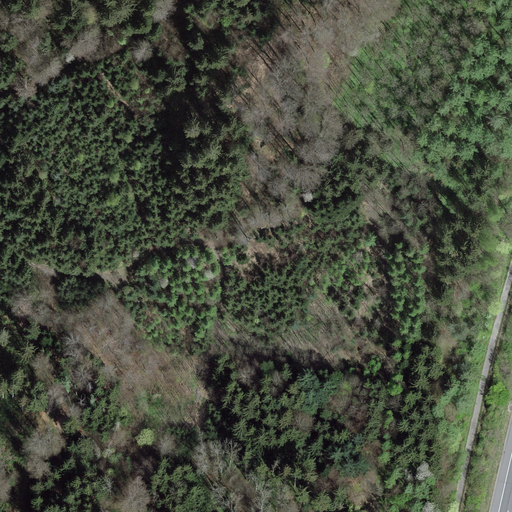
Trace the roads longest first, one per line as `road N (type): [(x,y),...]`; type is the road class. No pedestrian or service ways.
road 1 (track): [(333,0),(323,89),(386,268),(390,324),(371,511)]
road 2 (track): [(455,511),(511,271)]
road 3 (track): [(216,334),(294,329),(326,314),(390,324)]
road 4 (track): [(0,92),(48,78),(129,0)]
road 5 (track): [(64,64),(156,23),(183,0)]
